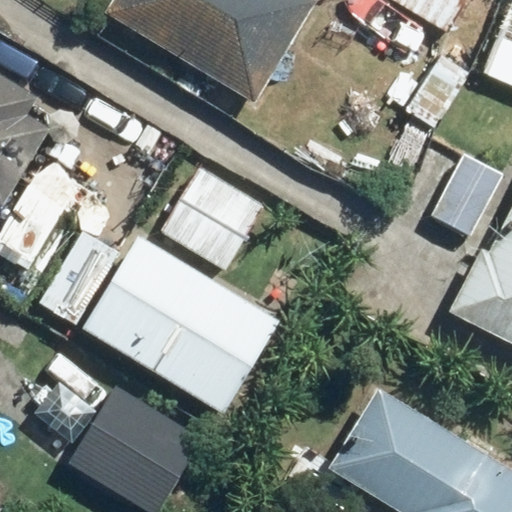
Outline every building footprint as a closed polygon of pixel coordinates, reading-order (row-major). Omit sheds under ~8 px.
[(110,0),(99,20),(249,108),(310,5),(301,0),(110,0)] [(416,85),(463,0),(370,0),(345,45),(416,85)] [(0,82),(0,208),(46,132),(22,118),(32,102),(0,82)] [(467,239),(498,178),(459,158),(427,219),(467,239)] [(193,171),(156,235),(222,272),(258,208),(193,171)] [(511,350),(511,199),(483,255),(478,252),(445,316),(511,350)] [(130,242),(75,333),(218,418),(273,326),(130,242)] [(157,511),(198,442),(108,391),(63,469),(137,511),(157,511)] [(511,511),(511,479),(374,393),(324,472),(387,511),(511,511)]
